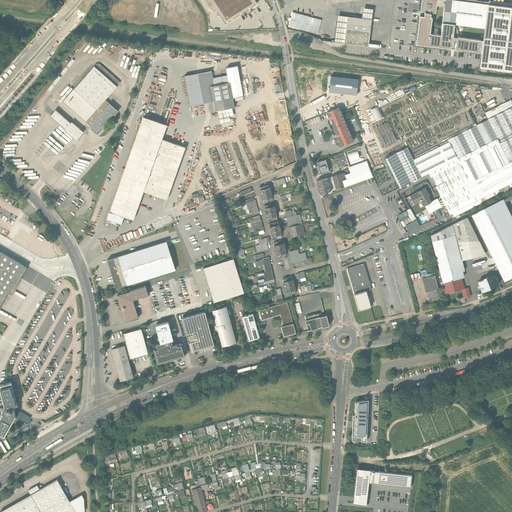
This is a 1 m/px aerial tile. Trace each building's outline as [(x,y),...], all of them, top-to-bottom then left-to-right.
[(257,3),(254,0),(209,0),(225,24),(257,3)] [(511,3),(489,1),(489,2),(471,0),(421,0),(420,11),(424,12),(424,17),(419,16),(416,45),(451,49),(451,47),(455,47),(455,50),(482,53),(481,68),(511,71),(511,3)] [(348,15),(348,17),(337,15),(334,42),(378,48),(378,45),(368,44),(373,9),(363,8),(361,18),(359,18),(359,17),(358,16),(348,15)] [(289,27),(317,34),(321,20),(292,12),(291,18),(289,27)] [(120,83),(97,62),(63,102),(97,132),(112,115),(114,116),(118,111),(105,100),(120,83)] [(211,71),(184,76),(190,106),(213,101),(215,111),(217,111),(220,124),(234,121),(232,108),(234,107),(233,101),(243,99),(237,66),(226,68),(227,75),(213,78),(211,71)] [(358,79),(330,76),(329,92),(356,95),(358,79)] [(488,119),(497,139),(511,131),(511,101),(511,100),(485,113),(488,119)] [(346,125),(339,107),(326,113),(329,118),(329,120),(331,120),(332,123),(331,124),(334,131),(335,131),(337,134),(335,135),(336,137),(339,142),(338,144),(339,146),(341,147),(353,141),(346,125)] [(82,133),(55,110),(50,116),(77,139),(82,133)] [(167,125),(143,116),(106,221),(120,226),(124,216),(133,219),(143,191),(166,200),(185,147),(162,139),(167,125)] [(319,116),(308,121),(310,126),(321,121),(319,116)] [(449,142),(457,159),(497,139),(488,119),(447,139),(449,142)] [(482,203),(482,202),(511,186),(511,131),(497,139),(457,159),(430,173),(432,177),(451,214),(453,213),(454,217),(459,214),(458,211),(459,210),(460,213),(482,203)] [(413,160),(421,177),(430,173),(457,159),(449,142),(413,160)] [(407,147),(385,158),(400,188),(421,177),(413,160),(407,147)] [(326,160),(317,162),(320,174),(329,172),(326,160)] [(345,175),(348,185),(372,177),(366,161),(348,168),(350,173),(345,175)] [(344,174),(316,182),(320,194),(348,185),(345,175),(344,174)] [(275,181),(277,186),(285,183),(288,181),(286,178),(284,179),(283,178),(275,181)] [(239,192),(241,197),(252,191),(250,187),(239,192)] [(418,192),(407,198),(411,206),(421,200),(429,214),(435,211),(437,209),(442,207),(437,198),(431,202),(428,197),(429,196),(425,188),(421,190),(422,191),(418,193),(418,192)] [(511,218),(503,199),(471,215),(504,281),(511,277),(511,218)] [(258,213),(255,200),(246,203),(248,209),(249,213),(252,212),(252,214),(258,213)] [(410,208),(397,214),(403,226),(416,220),(410,208)] [(288,233),(289,237),(303,233),(299,215),(296,215),(296,212),(291,213),(291,210),(285,211),(289,233),(288,233)] [(263,230),(259,215),(250,218),(252,227),(254,232),(257,231),(257,232),(263,230)] [(430,235),(445,292),(462,287),(460,278),(464,277),(462,271),(465,271),(462,259),(485,253),(467,217),(430,235)] [(42,258),(48,245),(19,231),(15,238),(31,246),(29,251),(42,258)] [(166,241),(107,260),(116,288),(175,270),(166,241)] [(257,251),(268,248),(266,243),(255,246),(257,251)] [(289,251),(291,263),(306,259),(305,252),(299,254),(297,249),(289,251)] [(0,307),(8,293),(12,295),(28,267),(0,250),(0,307)] [(274,279),(268,257),(262,259),(264,264),(262,265),(266,281),(274,279)] [(233,258),(202,268),(213,302),(244,293),(233,258)] [(364,265),(347,269),(359,310),(370,307),(366,291),(371,290),(364,265)] [(299,281),(305,280),(303,271),(297,273),(299,281)] [(434,275),(422,278),(425,292),(426,292),(429,303),(440,300),(437,289),(438,289),(434,275)] [(481,288),(482,291),(498,285),(495,279),(494,276),(488,278),(488,277),(484,279),(478,282),(479,285),(477,286),(479,289),(481,288)] [(145,286),(117,294),(117,295),(125,322),(126,322),(138,318),(132,300),(148,295),(145,286)] [(282,300),(280,289),(274,290),(275,295),(272,296),(273,302),(282,300)] [(297,297),(291,299),(296,314),(302,312),(297,297)] [(287,302),(258,310),(261,320),(280,315),(283,326),(280,326),(283,336),(296,333),(287,302)] [(226,306),(212,310),(222,346),(236,342),(226,306)] [(205,312),(181,318),(188,342),(190,341),(191,343),(189,344),(191,351),(199,349),(201,354),(215,350),(205,312)] [(253,313),(241,316),(248,341),(260,338),(253,313)] [(319,316),(318,313),(305,316),(306,320),(305,320),(307,331),(329,325),(326,315),(319,316)] [(158,339),(159,344),(169,341),(173,340),(168,322),(155,325),(158,338),(158,339)] [(129,357),(129,359),(148,354),(141,329),(122,334),(126,346),(124,346),(127,358),(129,357)] [(157,363),(158,363),(185,356),(185,355),(182,344),(181,343),(170,346),(169,341),(159,344),(156,344),(158,350),(154,351),(154,352),(157,363)] [(112,349),(120,381),(133,377),(127,358),(124,346),(124,345),(112,349)] [(0,433),(4,436),(15,416),(14,415),(15,412),(15,411),(16,411),(15,407),(15,405),(17,405),(11,382),(0,384),(0,390),(5,409),(3,408),(3,409),(2,411),(1,412),(3,413),(0,417),(0,433)] [(368,400),(355,402),(354,416),(353,416),(352,441),(366,441),(367,416),(366,416),(366,412),(368,412),(368,400)] [(214,425),(195,429),(197,437),(211,434),(211,432),(216,431),(214,425)] [(181,435),(183,441),(193,437),(191,431),(181,435)] [(171,439),(173,446),(180,444),(179,437),(171,439)] [(160,440),(163,448),(168,447),(166,438),(160,440)] [(149,452),(155,450),(153,442),(147,444),(149,452)] [(255,462),(249,463),(251,469),(248,469),(248,466),(243,467),(244,472),(256,469),(255,462)] [(256,477),(262,476),(260,468),(254,469),(256,477)] [(370,470),(357,468),(353,500),(353,504),(366,505),(366,502),(369,483),(410,488),(412,475),(370,471),(370,470)] [(0,511),(82,511),(84,511),(84,498),(81,495),(69,502),(57,480),(39,490),(37,485),(28,490),(30,495),(0,511)] [(196,511),(203,511),(206,511),(201,490),(217,486),(216,482),(190,488),(196,511)] [(140,509),(151,505),(149,499),(138,503),(140,509)]
